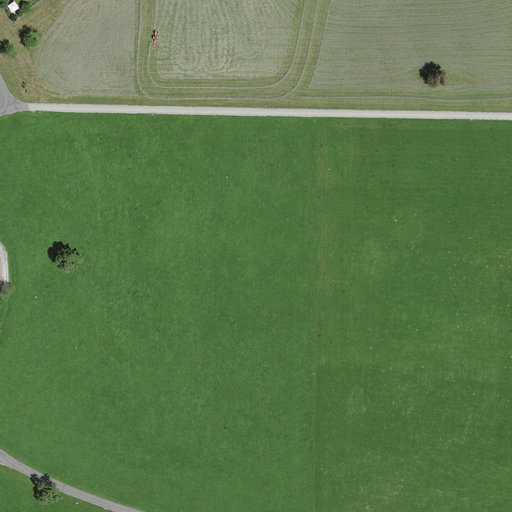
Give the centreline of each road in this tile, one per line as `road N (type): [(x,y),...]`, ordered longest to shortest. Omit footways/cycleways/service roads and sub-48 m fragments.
road 1 (track): [(511,117),(9,107)]
road 2 (unclassified): [(131,511),(59,495),(0,456)]
